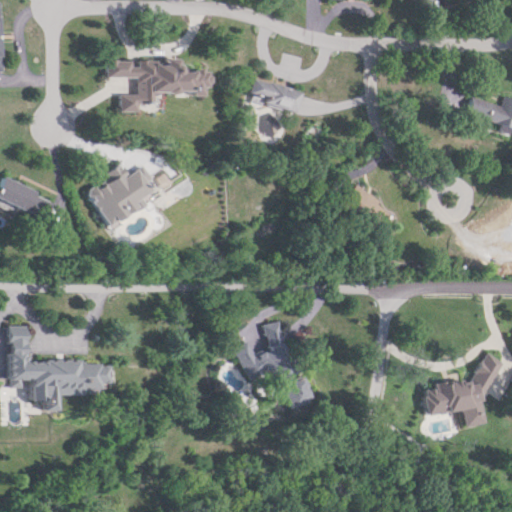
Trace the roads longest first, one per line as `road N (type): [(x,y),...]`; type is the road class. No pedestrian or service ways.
road 1 (residential): [(511,37),(366,46),(303,37),(214,7),(76,6),(53,30),(52,127)]
road 2 (residential): [(511,290),(0,286)]
road 3 (residential): [(395,290),(334,511)]
road 4 (residential): [(366,46),(369,110),(403,161),(436,189)]
